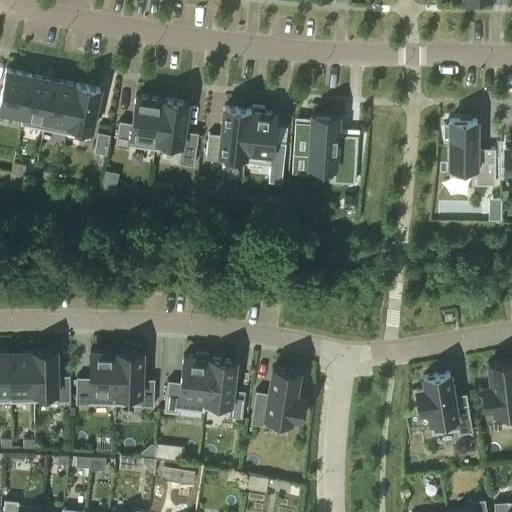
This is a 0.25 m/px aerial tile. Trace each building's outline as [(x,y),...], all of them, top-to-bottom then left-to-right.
[(0,93),(0,108),(22,113),(23,113),(31,73),(6,67),(0,93)] [(22,113),(20,123),(43,127),(54,77),(31,73),(23,113),(22,113)] [(66,132),(76,82),(54,77),(43,127),(66,132)] [(76,82),(66,132),(89,137),(99,87),(76,82)] [(154,148),(161,97),(135,93),(131,121),(119,119),(115,144),(128,146),(128,144),(154,148)] [(154,148),(180,151),(178,162),(193,164),(198,131),(183,129),(187,101),(161,97),(154,148)] [(244,159),(243,159),(243,161),(269,164),(268,180),(281,181),(285,141),(273,140),(276,111),(264,110),(264,106),(252,104),(252,108),(249,108),(244,159)] [(218,156),(243,159),(244,159),(249,108),(223,105),(220,133),(208,132),(205,157),(218,158),(218,156)] [(308,164),(334,165),(333,180),(354,181),(357,134),(337,132),(338,114),(311,112),(308,164)] [(448,174),(474,174),(474,183),(494,183),(494,147),(476,147),(476,118),(449,118),(449,122),(443,122),(442,139),(448,139),(448,174)] [(109,132),(98,130),(94,150),(105,152),(109,132)] [(26,163),(14,161),(12,171),(24,173),(26,163)] [(57,171),(43,169),(42,176),(55,179),(57,171)] [(356,194),(344,193),(342,215),(354,216),(356,194)] [(56,348),(32,349),(33,400),(70,399),(69,374),(56,374),(56,348)] [(76,375),(75,401),(114,403),(116,349),(90,348),(89,375),(76,375)] [(9,349),(0,349),(0,400),(10,400),(9,349)] [(33,400),(32,349),(9,349),(10,400),(33,400)] [(116,349),(114,403),(153,404),(154,377),(141,377),(142,350),(116,349)] [(203,407),(209,356),(208,356),(208,352),(196,351),(195,355),(183,353),(180,380),(167,378),(163,410),(177,411),(178,407),(204,410),(204,407),(203,407)] [(235,360),(209,356),(203,407),(204,407),(229,410),(228,414),(241,416),(244,389),(232,387),(235,360)] [(511,357),(487,361),(490,383),(481,384),(484,407),(493,406),(494,416),(511,414),(511,357)] [(291,420),(291,416),(301,417),(304,395),(295,393),(299,369),(272,365),(268,391),(255,389),(250,421),(263,423),(264,415),(291,420)] [(467,402),(455,404),(449,370),(422,374),(424,386),(415,387),(418,410),(428,409),(431,432),(457,428),(458,432),(472,430),(467,402)] [(11,437),(1,437),(0,445),(11,445),(11,437)] [(33,446),(34,437),(23,437),(23,446),(33,446)] [(157,444),(156,456),(165,457),(166,445),(157,444)] [(57,454),(57,462),(68,463),(68,454),(57,454)] [(76,454),(75,465),(90,465),(91,455),(76,454)] [(91,455),(90,465),(90,467),(105,468),(105,455),(91,455)] [(121,455),(120,467),(132,468),(134,456),(121,455)] [(39,511),(41,504),(18,501),(18,499),(4,497),(2,511),(39,511)] [(466,511),(487,511),(485,501),(473,504),(474,510),(466,511)]
